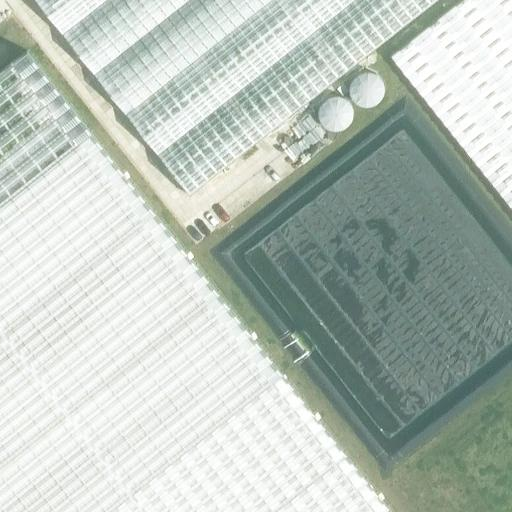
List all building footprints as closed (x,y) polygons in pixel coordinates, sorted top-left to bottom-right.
[(435,0),(34,0),(188,194),(435,0)] [(511,0),(458,0),(390,54),(511,208),(511,0)] [(26,50),(0,71),(0,511),(392,511),(288,382),(26,50)] [(380,97),(377,69),(347,72),(349,100),(380,97)] [(279,265),(397,426),(511,341),(511,242),(458,170),(446,178),(408,127),(233,255),(239,264),(249,256),(263,276),(279,265)]
